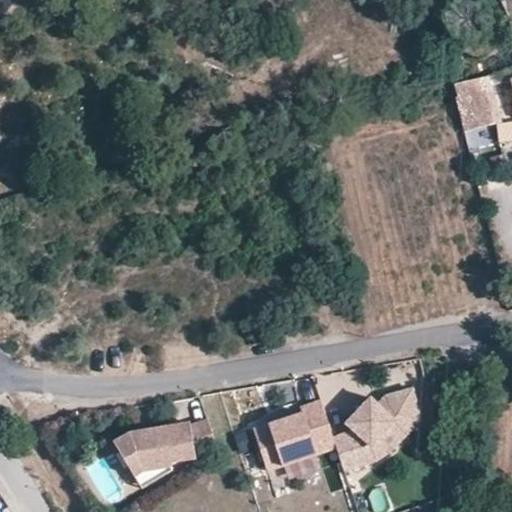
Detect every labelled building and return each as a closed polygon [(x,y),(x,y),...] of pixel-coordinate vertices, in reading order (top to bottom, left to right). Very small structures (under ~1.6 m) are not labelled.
[(491,76),(456,85),(459,97),(456,98),(465,131),(503,120),(491,76)] [(511,123),(499,125),(500,140),(511,138),(511,123)] [(352,428),(334,434),(336,442),(346,468),(378,456),(374,445),(395,419),(409,430),(420,415),(411,384),(384,392),(378,402),(370,397),(356,421),(365,426),(361,432),(352,428)] [(302,408),(253,426),(268,467),(336,442),(334,434),(319,395),(299,403),(302,408)] [(216,442),(206,415),(188,421),(187,418),(147,425),(148,430),(139,432),(137,426),(128,428),(112,438),(133,470),(141,465),(170,461),(169,456),(194,452),(194,450),(216,442)] [(409,430),(395,419),(374,445),(378,456),(392,450),(409,430)] [(356,421),(352,428),(361,432),(365,426),(356,421)] [(141,465),(133,470),(142,484),(172,464),(170,461),(141,465)]
